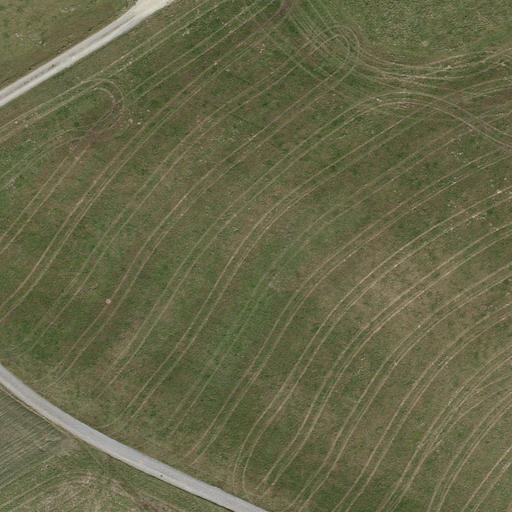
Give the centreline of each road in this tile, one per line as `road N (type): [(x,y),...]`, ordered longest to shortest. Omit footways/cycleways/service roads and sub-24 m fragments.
road 1 (track): [(254,511),(67,419),(0,368)]
road 2 (track): [(152,0),(0,98)]
